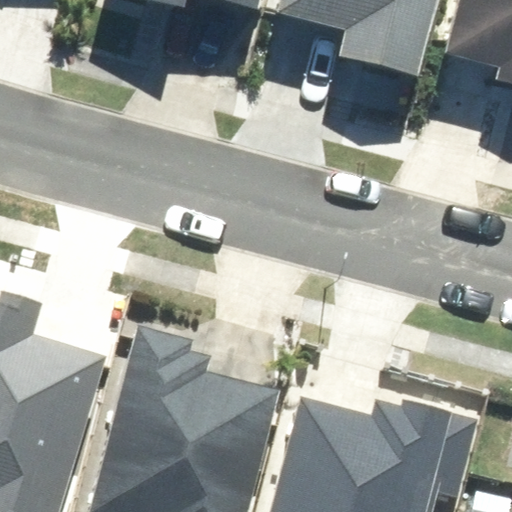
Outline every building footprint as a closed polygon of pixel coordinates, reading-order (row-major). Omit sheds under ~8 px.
[(241,33),(250,0),(98,0),(96,9),(167,29),(161,53),(217,69),(228,29),(241,33)] [(399,99),(427,0),(272,0),(265,27),(334,47),(325,77),(399,99)] [(475,103),(511,113),(511,0),(447,0),(428,66),(481,81),(475,103)] [(244,511),(275,407),(198,384),(207,354),(119,328),(63,511),(244,511)] [(425,511),(451,427),(358,399),(350,425),(293,407),(261,511),(425,511)]
